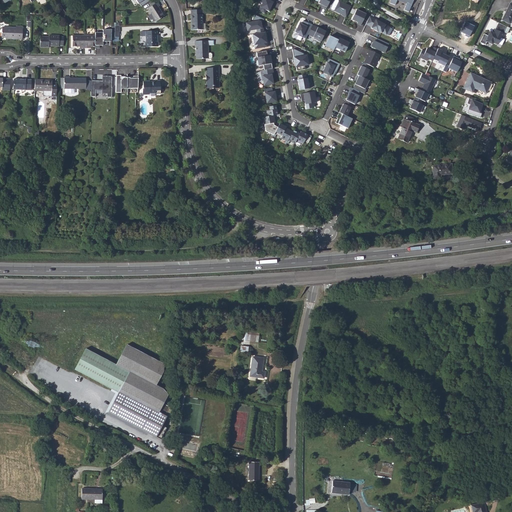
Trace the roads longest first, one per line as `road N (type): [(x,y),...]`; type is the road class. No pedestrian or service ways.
road 1 (trunk): [(511,238),(261,265),(0,270)]
road 2 (trunk): [(0,284),(306,276),(511,253)]
road 3 (tertiary): [(327,231),(295,371),(292,511)]
road 4 (residential): [(180,60),(188,145),(223,209),(263,229),(327,231)]
road 5 (residential): [(321,129),(294,117),(281,15),(292,6),(360,43)]
road 6 (track): [(136,448),(57,407),(0,359)]
road 7 (residential): [(23,62),(180,60)]
road 8 (unclassified): [(258,511),(136,448)]
road 9 (tertiary): [(416,26),(358,148)]
